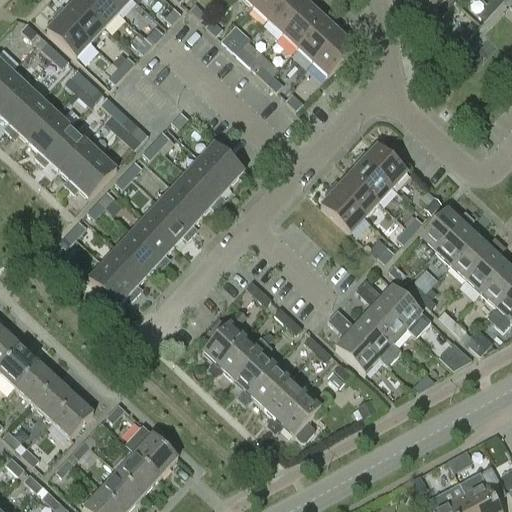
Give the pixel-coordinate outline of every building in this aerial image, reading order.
[(80,0),(76,5),(105,33),(119,18),(100,0),(80,0)] [(100,0),(119,18),(133,3),(130,0),(100,0)] [(241,0),(253,11),(263,0),(241,0)] [(263,0),(253,11),(268,25),(291,0),(263,0)] [(306,5),(300,0),(291,0),(268,25),(284,39),(314,5),(309,0),(306,5)] [(450,0),(419,0),(424,4),(410,19),(428,35),(446,16),(441,10),(450,0)] [(499,0),(495,0),(489,7),(495,13),(504,4),(499,0)] [(105,33),(76,5),(66,16),(62,12),(58,16),(91,48),(105,33)] [(319,9),(314,5),(284,39),(299,53),(325,23),(315,13),(319,9)] [(495,13),(489,7),(477,20),(483,26),(495,13)] [(194,9),(188,16),(200,26),(206,20),(194,9)] [(174,13),(163,24),(170,31),(180,19),(174,13)] [(91,48),(58,16),(54,20),(58,24),(47,36),(76,64),(91,48)] [(336,33),(325,23),(299,53),(313,66),(345,33),(340,28),(336,33)] [(211,25),(205,32),(216,42),(223,35),(211,25)] [(38,39),(27,29),(20,36),(32,46),(38,39)] [(469,29),(459,40),(465,46),(475,34),(469,29)] [(236,60),(248,47),(248,46),(250,44),(235,30),(221,46),(236,60)] [(146,43),(153,49),(162,39),(156,33),(146,43)] [(345,33),(313,66),(329,81),(356,52),(345,41),(349,37),(345,33)] [(153,49),(146,43),(146,44),(138,37),(129,47),(135,55),(142,61),(153,49)] [(57,56),(47,47),(41,54),(51,63),(57,56)] [(264,61),(248,47),(236,60),(251,75),(264,61)] [(69,67),(57,56),(51,63),(63,74),(69,67)] [(112,67),(124,79),(134,68),(128,63),(126,65),(120,59),(112,67)] [(264,61),(251,75),(266,88),(272,82),(272,81),(279,75),(264,61)] [(0,88),(11,76),(0,65),(0,88)] [(124,79),(112,67),(102,79),(108,85),(114,90),(124,79)] [(87,84),(77,75),(70,83),(80,92),(87,84)] [(0,117),(26,90),(11,76),(0,88),(0,117)] [(272,82),(266,88),(276,98),(283,91),(272,82)] [(98,96),(99,95),(87,84),(80,92),(81,93),(88,100),(92,103),(98,96)] [(26,90),(0,117),(0,120),(9,129),(5,133),(10,137),(41,104),(26,90)] [(292,99),(285,106),(297,116),(303,109),(292,99)] [(110,120),(117,113),(106,103),(100,110),(110,120)] [(56,118),(41,104),(10,137),(15,142),(18,138),(28,147),(56,118)] [(117,113),(110,120),(122,130),(128,123),(117,113)] [(71,114),(63,122),(71,130),(79,122),(71,114)] [(71,132),(56,118),(28,147),(39,157),(36,161),(40,165),(71,132)] [(181,118),(171,129),(178,135),(188,124),(181,118)] [(130,138),(123,146),(134,156),(148,142),(137,131),(130,138)] [(86,146),(71,132),(40,165),(44,169),(48,165),(59,175),(86,146)] [(162,138),(153,148),(160,154),(165,158),(174,149),(169,144),(162,138)] [(86,146),(59,175),(69,185),(65,189),(70,194),(101,160),(86,146)] [(160,154),(153,148),(142,160),(149,166),(160,154)] [(216,148),(201,163),(231,190),(240,181),(244,184),(249,179),(216,148)] [(364,156),(360,161),(393,192),(408,176),(378,149),(368,160),(364,156)] [(117,174),(101,160),(70,194),(74,198),(78,193),(90,203),(117,174)] [(393,192),(360,161),(355,165),(360,169),(350,179),(379,206),(393,192)] [(201,163),(187,178),(221,210),(225,206),(221,201),(231,190),(201,163)] [(134,167),(125,177),(133,183),(141,174),(134,167)] [(133,183),(125,177),(114,189),(121,196),(133,183)] [(221,210),(187,178),(173,193),(203,221),(213,210),(218,214),(221,210)] [(379,206),(350,179),(339,190),(335,186),(331,190),(365,222),(379,206)] [(365,222),(331,190),(327,194),(331,199),(321,211),(350,237),(365,222)] [(203,221),(173,193),(159,208),(193,239),(197,235),(193,231),(203,221)] [(98,206),(105,213),(113,204),(106,197),(98,206)] [(426,197),(421,203),(427,209),(423,214),(430,220),(441,209),(433,202),(433,203),(426,197)] [(105,213),(98,206),(86,219),(93,226),(105,213)] [(159,208),(145,223),(175,251),(185,240),(189,244),(193,239),(159,208)] [(436,257),(470,220),(466,216),(459,222),(448,213),(421,243),(436,257)] [(470,220),(436,257),(451,271),(478,241),(468,231),(475,224),(470,220)] [(407,231),(414,238),(423,228),(415,222),(407,231)] [(145,223),(132,238),(165,269),(170,265),(165,261),(175,251),(145,223)] [(70,236),(77,243),(86,234),(78,227),(70,236)] [(414,238),(407,231),(395,244),(402,250),(414,238)] [(77,243),(70,236),(58,248),(66,255),(77,243)] [(132,238),(118,253),(147,280),(157,270),(161,274),(165,269),(132,238)] [(489,251),(478,241),(451,271),(466,285),(500,248),(495,243),(489,251)] [(500,248),(466,285),(481,298),(508,268),(498,258),(504,252),(500,248)] [(387,252),(376,264),(383,270),(394,259),(387,252)] [(147,280),(118,253),(104,268),(137,299),(141,295),(137,291),(147,280)] [(137,299),(104,268),(89,284),(118,311),(129,300),(133,304),(137,299)] [(511,271),(508,268),(481,298),(496,312),(511,294),(511,271)] [(394,270),(387,277),(399,288),(406,281),(394,270)] [(414,285),(426,296),(438,283),(427,272),(414,285)] [(408,333),(417,341),(431,325),(423,317),(394,290),(384,300),(366,284),(361,289),(408,333)] [(251,287),(245,293),(265,312),(270,305),(260,295),(251,287)] [(408,333),(361,289),(356,294),(374,311),(365,320),(394,348),(408,333)] [(425,299),(424,299),(413,289),(407,295),(418,306),(425,299)] [(430,292),(424,299),(425,299),(418,306),(429,316),(435,309),(431,305),(437,298),(430,292)] [(511,294),(496,312),(511,326),(511,294)] [(284,330),(290,324),(279,314),(273,320),(284,330)] [(394,348),(365,320),(356,331),(338,314),(334,319),(381,363),(389,371),(403,356),(394,348)] [(449,334),(455,327),(443,316),(437,323),(449,334)] [(212,379),(246,342),(236,332),(246,322),(240,317),(203,356),(214,366),(207,374),(212,379)] [(381,363),(334,319),(329,325),(346,341),(337,351),(366,379),(381,363)] [(301,334),(290,324),(284,330),(295,340),(301,334)] [(455,327),(449,334),(459,343),(465,336),(455,327)] [(6,337),(2,333),(0,334),(0,371),(20,350),(6,337)] [(309,363),(320,351),(309,341),(303,348),(311,356),(306,361),(309,363)] [(255,349),(246,342),(212,379),(216,382),(223,375),(234,385),(261,355),(267,349),(260,343),(255,349)] [(474,344),(467,352),(479,362),(485,354),(474,344)] [(455,376),(470,363),(455,345),(440,357),(455,376)] [(20,350),(0,371),(0,378),(15,392),(39,366),(25,354),(20,350)] [(320,351),(309,363),(313,367),(318,361),(325,368),(331,361),(320,351)] [(276,369),(261,355),(234,385),(244,395),(237,402),(242,406),(276,369)] [(44,371),(39,366),(15,392),(33,409),(57,383),(44,371)] [(291,383),(276,369),(242,406),(246,410),(253,403),(264,413),(291,383)] [(340,370),(327,383),(338,394),(351,380),(340,370)] [(291,383),(264,413),(274,422),(267,430),(271,434),(306,396),(297,388),(303,381),(298,376),(291,383)] [(57,383),(33,409),(52,426),(75,400),(62,388),(57,383)] [(306,396),(271,434),(277,438),(284,431),(294,440),(295,439),(302,445),(306,445),(314,437),(314,433),(307,427),(329,404),(323,398),(316,405),(306,396)] [(80,404),(75,400),(52,426),(71,443),(94,417),(80,404)] [(370,404),(357,411),(363,421),(376,415),(370,404)] [(117,410),(105,423),(112,429),(124,417),(117,410)] [(100,428),(88,441),(96,448),(108,435),(100,428)] [(144,430),(126,449),(160,480),(173,466),(178,462),(144,430)] [(8,437),(2,444),(14,455),(20,449),(8,437)] [(83,446),(71,459),(79,466),(91,453),(83,446)] [(134,459),(118,476),(143,499),(155,486),(160,480),(126,449),(124,450),(134,459)] [(26,454),(20,460),(33,472),(39,466),(26,454)] [(468,455),(449,464),(454,475),(473,466),(468,455)] [(11,464),(5,470),(18,482),(24,476),(11,464)] [(67,464),(54,477),(61,484),(73,471),(67,464)] [(484,489),(467,498),(474,511),(498,511),(492,500),(505,494),(493,471),(479,479),(484,489)] [(511,472),(500,479),(506,490),(511,487),(511,472)] [(143,499),(118,476),(101,494),(120,511),(130,511),(138,503),(143,499)] [(29,480),(22,487),(36,499),(43,492),(29,480)] [(120,511),(101,494),(83,511),(120,511)] [(49,498),(42,505),(45,508),(43,510),(44,511),(58,511),(61,509),(49,498)] [(474,511),(467,498),(449,508),(443,498),(430,505),(433,511),(474,511)]
